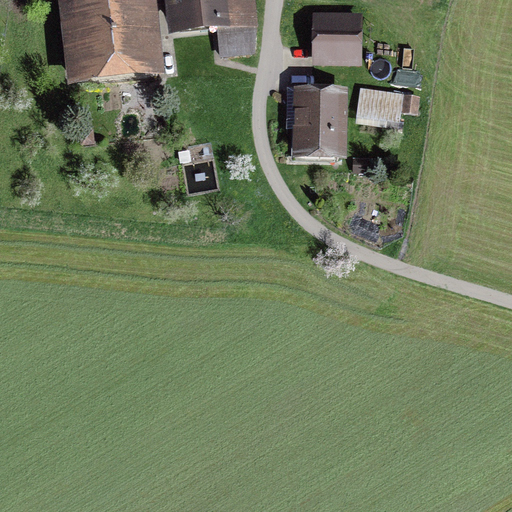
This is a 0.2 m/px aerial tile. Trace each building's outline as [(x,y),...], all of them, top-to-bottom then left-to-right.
[(57,0),(66,84),(165,74),(157,0),(57,0)] [(165,0),(170,32),(217,26),(221,58),(258,54),(251,0),(165,0)] [(362,14),(313,13),(312,65),(361,66),(362,14)] [(292,156),(347,158),(348,87),(293,86),(292,156)] [(360,88),(356,124),(386,127),(387,121),(401,123),(402,113),(405,93),(360,88)] [(420,95),(405,93),(402,113),(418,115),(420,95)] [(94,129),(79,130),(80,145),(95,144),(94,129)]
